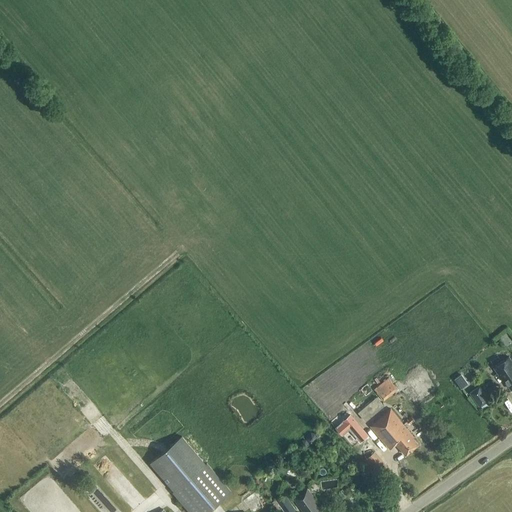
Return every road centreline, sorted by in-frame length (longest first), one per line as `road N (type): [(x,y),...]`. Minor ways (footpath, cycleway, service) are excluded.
road 1 (track): [(0,403),(177,253)]
road 2 (tertiary): [(409,511),(511,439)]
